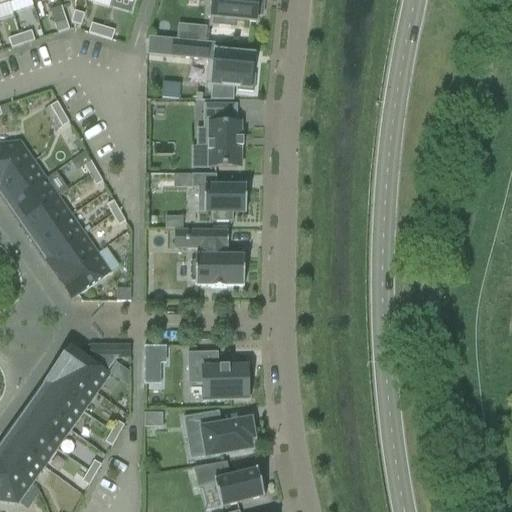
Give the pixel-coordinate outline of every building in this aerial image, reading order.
[(212,0),(210,20),(213,20),(213,25),(212,25),(212,26),(235,28),(235,27),(235,22),(255,24),(256,17),(261,17),(262,10),(263,1),(257,0),(212,0)] [(70,24),(80,27),(84,16),(74,13),(70,24)] [(54,25),(57,35),(68,31),(65,22),(54,25)] [(91,25),(88,35),(99,38),(102,29),(91,25)] [(114,32),(102,29),(99,38),(111,42),(114,32)] [(31,33),(19,37),(22,46),(34,43),(31,33)] [(19,37),(8,40),(11,50),(22,46),(19,37)] [(171,41),(170,59),(207,63),(205,85),(210,85),(210,86),(209,102),(233,102),(233,89),(236,89),(235,92),(252,94),(254,77),(250,77),(252,59),(252,57),(219,54),(220,46),(171,41)] [(55,118),(62,114),(56,104),(49,108),(55,118)] [(239,125),(236,125),(236,106),(202,106),(202,132),(197,132),(197,151),(208,151),(208,169),(208,170),(209,170),(209,169),(238,169),(238,170),(240,170),(240,169),(240,125),(239,125)] [(68,125),(62,114),(55,118),(61,129),(68,125)] [(0,187),(32,165),(19,145),(0,147),(0,187)] [(89,177),(96,173),(90,163),(83,167),(89,177)] [(0,188),(11,204),(44,182),(32,165),(0,187),(0,188)] [(95,188),(102,184),(96,173),(89,177),(95,188)] [(243,216),(245,216),(245,188),(243,188),(243,189),(215,189),(215,177),(191,177),(191,190),(197,190),(197,215),(203,215),(203,216),(204,216),(204,215),(211,215),(210,224),(231,224),(231,215),(243,215),(243,216)] [(24,223),(57,200),(44,182),(11,204),(24,223)] [(37,242),(70,219),(57,200),(24,223),(37,242)] [(112,217),(119,213),(113,203),(106,207),(112,217)] [(118,227),(125,224),(119,213),(112,217),(118,227)] [(50,260),(83,237),(70,219),(37,242),(50,260)] [(225,288),(243,288),(243,259),(221,259),(221,251),(227,251),(227,233),(187,233),(187,251),(198,251),(198,259),(195,259),(195,262),(191,262),(190,281),(195,281),(195,288),(210,288),(210,290),(225,290),(225,288)] [(83,237),(50,260),(63,279),(96,256),(83,237)] [(109,275),(96,256),(63,279),(76,298),(109,275)] [(116,303),(130,303),(130,291),(116,291),(116,303)] [(76,352),(62,371),(95,395),(108,375),(106,373),(113,363),(115,360),(115,348),(101,347),(89,347),(89,361),(77,353),(76,352)] [(115,360),(129,360),(129,348),(115,347),(115,360)] [(143,364),(160,364),(164,364),(165,364),(165,349),(163,349),(160,349),(157,349),(149,348),(143,348),(143,364)] [(217,354),(187,355),(188,386),(201,386),(201,402),(248,401),(248,368),(217,369),(217,354)] [(82,413),(95,395),(62,372),(49,390),(82,413)] [(36,409),(68,432),(82,413),(49,390),(36,409)] [(55,450),(68,432),(36,409),(23,427),(55,450)] [(220,427),(218,414),(182,420),(185,432),(200,430),(205,457),(250,449),(249,442),(253,441),(250,422),(220,427)] [(144,415),(144,429),(161,429),(162,415),(144,415)] [(110,434),(117,438),(123,427),(116,423),(110,434)] [(42,468),(55,450),(23,427),(10,445),(42,468)] [(111,448),(117,438),(110,434),(104,444),(111,448)] [(0,463),(30,485),(42,468),(10,445),(0,459),(0,463)] [(0,463),(0,502),(16,505),(30,485),(0,463)] [(94,477),(100,467),(93,463),(87,473),(94,477)] [(255,471),(255,473),(229,479),(225,465),(193,471),(198,488),(216,484),(222,511),(224,511),(223,509),(262,499),(262,501),(264,500),(263,499),(257,472),(256,470),(255,471)] [(88,488),(94,477),(87,473),(81,484),(88,488)]
